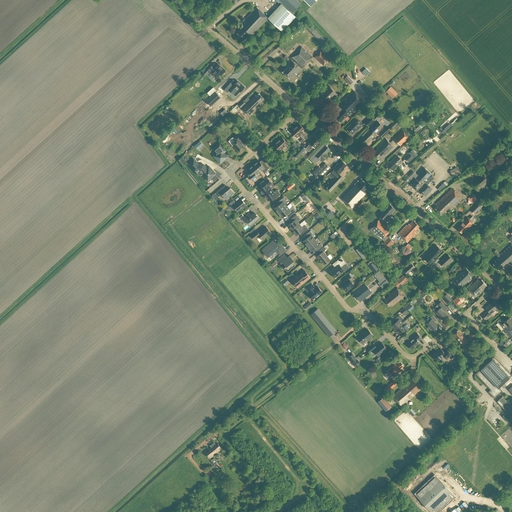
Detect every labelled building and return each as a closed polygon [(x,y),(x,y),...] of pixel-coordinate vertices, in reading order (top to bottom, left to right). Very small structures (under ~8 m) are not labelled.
[(278,0),(292,13),(300,4),(296,0),(278,0)] [(283,5),(270,19),(282,31),(295,17),(283,5)] [(244,19),(242,16),(240,19),(244,22),(244,23),(240,28),(241,28),(237,33),(243,39),(244,39),(249,33),(251,35),(268,18),(256,7),(244,19)] [(308,23),(304,26),(308,30),(312,34),(315,30),(311,27),(308,23)] [(302,70),(313,58),(301,48),(291,59),(290,59),(288,61),(289,62),(286,65),(287,66),(282,72),(290,79),(290,78),(295,73),(297,75),(302,69),(302,70)] [(323,65),(329,58),(321,51),(315,58),(323,65)] [(214,63),(208,70),(211,73),(213,75),(217,78),(220,75),(221,76),(223,73),(225,73),(225,71),(225,70),(218,64),(216,66),(214,63)] [(366,76),(370,72),(366,68),(362,72),(366,76)] [(348,75),(344,79),(350,85),(353,81),(348,75)] [(227,87),(224,90),(227,92),(230,89),(232,91),(237,95),(239,92),(240,92),(244,87),(237,80),(235,82),(233,80),(227,87)] [(338,96),(327,85),(311,101),(314,104),(313,104),(319,110),(319,109),(320,110),(325,106),(325,107),(328,104),(329,104),(338,96)] [(386,92),(393,98),(398,93),(391,87),(386,92)] [(339,104),(333,109),(338,114),(334,118),(339,123),(344,118),(345,119),(350,113),(351,114),(364,102),(353,91),(339,104)] [(221,98),(215,92),(206,101),(211,107),(221,98)] [(242,109),(248,115),(255,109),(260,104),(260,103),(264,99),(259,93),(256,96),(256,95),(247,103),(242,109)] [(229,111),(224,106),(215,114),(220,119),(229,111)] [(363,125),(356,118),(350,124),(346,129),(352,134),(356,130),(357,131),(363,125)] [(370,118),(365,123),(368,126),(373,121),(370,118)] [(375,135),(374,135),(383,126),(377,121),(369,129),(368,130),(368,129),(362,135),(363,136),(359,140),(365,146),(375,135)] [(172,129),(176,134),(184,127),(181,122),(172,129)] [(299,123),(295,127),(304,137),(306,135),(303,132),(305,130),(299,123)] [(444,129),(447,132),(452,127),(449,124),(444,129)] [(379,134),(382,138),(389,132),(391,130),(387,126),(385,128),(379,134)] [(304,137),(295,127),(291,131),(297,138),(299,136),(302,138),(304,137)] [(400,146),(409,138),(402,131),(394,139),(400,146)] [(234,140),(236,142),(233,144),(239,151),(244,147),(242,144),(242,143),(244,141),(239,135),(234,140)] [(277,141),(286,150),(288,149),(285,146),(288,144),(281,137),(277,141)] [(320,141),(315,137),(309,143),(310,144),(306,148),(309,151),(313,147),(314,148),(317,144),(320,141)] [(393,146),(385,138),(377,147),(378,148),(373,153),(379,159),(383,155),(384,156),(393,146)] [(194,146),(198,150),(203,145),(200,141),(194,146)] [(286,150),(277,141),(273,145),(280,151),(282,149),(285,152),(286,150)] [(330,149),(323,143),(309,158),(314,164),(319,159),(322,162),(328,155),(326,153),(330,149)] [(226,151),(220,144),(215,148),(218,151),(218,152),(214,156),(220,163),(227,157),(223,153),(226,151)] [(295,153),(293,156),(296,158),(296,159),(298,156),(300,154),(302,153),(304,150),(305,149),(302,146),(295,153)] [(408,153),(404,157),(407,161),(409,162),(413,158),(412,157),(412,156),(414,158),(417,154),(413,149),(409,153),(411,154),(410,155),(408,153)] [(403,161),(397,155),(394,158),(385,167),(389,171),(390,170),(391,171),(391,170),(393,171),(400,164),(403,161)] [(198,164),(194,159),(188,164),(195,171),(196,171),(196,172),(197,173),(197,174),(198,175),(199,175),(200,175),(202,175),(203,174),(206,178),(210,179),(215,174),(209,166),(207,168),(204,164),(198,164)] [(258,160),(253,165),(259,172),(262,170),(264,172),(269,168),(265,163),(262,165),(258,160)] [(346,165),(342,160),(339,163),(338,163),(333,168),(333,169),(327,175),(333,181),(325,189),(329,193),(343,178),(339,174),(344,169),(344,168),(346,165)] [(313,173),(316,176),(314,178),(317,181),(319,179),(330,168),(325,163),(320,168),(319,166),(313,173)] [(259,172),(253,165),(247,169),(251,174),(249,176),(253,181),(258,177),(256,175),(259,172)] [(413,171),(404,181),(406,182),(409,185),(410,184),(419,192),(420,194),(421,193),(425,196),(429,192),(432,189),(434,186),(431,183),(428,186),(427,185),(432,180),(434,178),(430,175),(431,174),(424,168),(417,175),(413,171)] [(471,184),(479,192),(479,193),(491,182),(483,173),(471,184)] [(263,186),(259,190),(261,192),(263,195),(271,189),(275,186),(272,183),(271,183),(268,179),(262,184),(263,186)] [(359,181),(358,181),(355,184),(341,198),(352,209),(368,192),(367,190),(370,187),(361,179),(359,181)] [(291,182),(286,187),(289,190),(294,186),(291,182)] [(215,200),(220,196),(222,194),(226,200),(234,193),(230,188),(228,189),(225,185),(216,192),(212,196),(215,200)] [(452,188),(448,192),(435,204),(437,206),(435,208),(441,215),(445,211),(446,212),(450,208),(451,209),(462,199),(452,188)] [(271,189),(263,195),(268,201),(272,197),(275,200),(281,195),(279,192),(277,189),(274,192),(271,189)] [(473,194),(468,198),(472,203),(473,202),(478,199),(474,195),(474,196),(473,194)] [(278,213),(287,206),(285,203),(287,201),(284,197),(276,203),(278,205),(274,209),(278,213)] [(234,200),(227,205),(221,210),(224,213),(230,208),(232,210),(234,208),(237,212),(246,205),(241,199),(237,203),(236,202),(234,200)] [(478,203),(470,210),(474,214),(481,207),(478,203)] [(370,229),(369,230),(381,241),(382,239),(391,230),(381,221),(382,220),(385,222),(393,213),(392,212),(395,209),(389,204),(384,210),(383,208),(377,215),(381,218),(379,220),(370,229)] [(287,206),(278,213),(282,218),(286,215),(288,217),(296,211),(293,206),(289,209),(287,206)] [(259,218),(254,213),(251,215),(249,213),(242,219),(244,222),(246,220),(250,225),(259,218)] [(292,230),(300,224),(297,221),(300,219),(296,214),(289,221),(291,223),(288,225),(292,230)] [(473,216),(470,219),(468,217),(460,224),(461,225),(458,229),(462,232),(466,228),(467,229),(476,219),(473,216)] [(419,226),(413,221),(409,225),(409,224),(407,226),(406,225),(398,234),(407,242),(419,230),(417,228),(419,226)] [(300,224),(292,230),(296,236),(299,233),(301,235),(308,229),(305,225),(302,227),(300,224)] [(248,233),(250,235),(255,240),(259,237),(262,240),(271,233),(266,227),(258,233),(254,228),(248,233)] [(303,241),(307,246),(315,240),(311,235),(313,234),(310,231),(303,237),(305,239),(303,241)] [(389,237),(382,244),(386,249),(393,241),(389,237)] [(279,246),(274,240),(262,250),(267,257),(271,253),(273,256),(279,252),(281,254),(285,250),(281,245),(279,246)] [(315,240),(307,246),(311,251),(314,249),(316,252),(323,246),(321,243),(319,245),(315,240)] [(511,243),(511,244),(500,254),(496,250),(494,252),(498,256),(498,257),(495,261),(496,261),(493,264),(499,270),(503,267),(504,269),(511,261),(511,243)] [(435,258),(436,257),(442,250),(436,246),(434,249),(433,248),(430,252),(424,259),(430,264),(435,258)] [(326,249),(324,247),(319,250),(321,253),(317,256),(324,265),(330,260),(323,251),(326,249)] [(287,257),(285,254),(278,260),(281,263),(282,262),(286,266),(284,267),(288,271),(295,265),(292,262),(293,260),(289,256),(287,257)] [(452,259),(447,254),(439,262),(444,267),(452,259)] [(335,278),(343,271),(344,272),(349,268),(346,263),(341,257),(334,263),(336,266),(330,271),(335,278)] [(373,262),(369,266),(374,273),(378,269),(373,262)] [(403,270),(407,274),(415,267),(411,263),(403,270)] [(467,270),(466,269),(463,272),(463,271),(460,274),(459,274),(453,280),(461,288),(471,278),(470,276),(472,274),(471,274),(471,273),(468,270),(467,270)] [(310,278),(304,270),(298,275),(297,274),(291,279),(298,288),(310,278)] [(379,271),(374,275),(379,281),(378,282),(378,283),(379,285),(382,288),(389,282),(379,271)] [(346,292),(354,285),(349,279),(351,277),(349,274),(342,279),(345,282),(341,285),(346,292)] [(397,280),(394,283),(397,287),(401,284),(401,285),(408,279),(403,274),(397,280)] [(480,281),(478,279),(468,288),(477,297),(485,288),(487,285),(481,280),(480,281)] [(314,286),(311,283),(305,288),(309,293),(308,294),(313,300),(316,297),(317,298),(319,296),(318,295),(322,292),(317,286),(315,288),(314,287),(314,286)] [(359,289),(352,295),(355,299),(356,298),(360,302),(372,292),(364,283),(358,288),(359,289)] [(403,297),(397,289),(388,296),(389,297),(384,300),(389,306),(391,305),(392,306),(403,297)] [(446,294),(441,298),(447,304),(447,305),(451,301),(449,298),(446,294)] [(459,299),(458,297),(453,301),(457,306),(460,302),(462,301),(459,299)] [(499,306),(494,300),(485,308),(488,311),(482,316),(486,320),(492,315),(491,314),(499,306)] [(447,308),(441,301),(433,309),(443,320),(448,316),(444,310),(447,308)] [(336,331),(317,309),(311,314),(329,336),(336,331)] [(396,321),(391,326),(394,330),(402,323),(400,321),(403,319),(399,315),(394,319),(396,321)] [(437,320),(433,315),(430,317),(432,319),(427,324),(433,331),(439,327),(434,322),(437,320)] [(503,329),(511,320),(511,318),(510,316),(509,317),(507,315),(503,318),(502,317),(496,321),(503,329)] [(511,320),(503,329),(507,333),(509,335),(510,337),(511,335),(511,320)] [(402,323),(394,330),(398,334),(403,329),(405,332),(410,327),(404,321),(402,323)] [(373,335),(368,329),(357,338),(362,344),(373,335)] [(467,340),(458,330),(453,335),(462,344),(467,340)] [(466,337),(470,342),(478,335),(473,330),(466,337)] [(421,338),(417,333),(412,337),(413,338),(407,344),(412,350),(420,343),(418,341),(421,338)] [(386,347),(382,342),(376,347),(374,345),(367,350),(369,353),(373,350),(378,357),(383,352),(382,350),(386,347)] [(444,352),(441,348),(433,355),(438,361),(444,356),(446,359),(451,355),(447,350),(444,352)] [(454,363),(451,366),(454,370),(462,364),(455,356),(451,359),(454,363)] [(499,387),(511,375),(494,356),(475,374),(490,390),(488,392),(494,399),(502,391),(499,387)] [(356,358),(351,362),(354,366),(359,362),(356,358)] [(404,366),(399,360),(387,371),(393,378),(398,373),(397,372),(400,370),(401,371),(404,370),(402,368),(404,366)] [(421,387),(415,379),(413,381),(413,380),(411,381),(410,381),(393,396),(402,406),(421,389),(420,388),(421,387)] [(393,380),(383,389),(386,393),(396,384),(393,380)] [(511,420),(511,407),(502,397),(497,402),(506,412),(502,416),(509,424),(511,420)] [(386,411),(391,407),(383,398),(378,402),(386,411)] [(215,444),(214,442),(210,446),(211,447),(209,449),(209,448),(204,452),(209,458),(221,448),(217,443),(215,444)] [(444,468),(451,476),(459,469),(452,461),(444,468)] [(435,477),(417,494),(423,501),(428,507),(429,506),(433,511),(436,511),(452,498),(447,492),(449,490),(442,483),(441,484),(435,477)]
